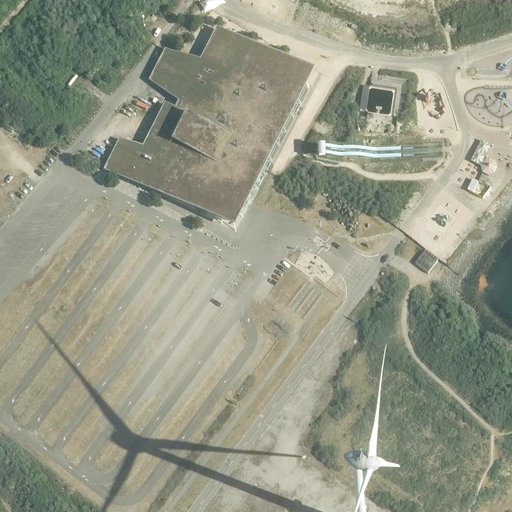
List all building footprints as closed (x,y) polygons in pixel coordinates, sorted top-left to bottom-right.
[(108,164),(106,167),(199,215),(236,233),(258,189),(267,172),(297,113),(309,89),(261,65),(214,41),(202,63),(202,64),(165,52),(150,82),(182,105),(178,113),(165,106),(132,173),(108,164)] [(366,113),(369,88),(368,88),(365,88),(363,87),(359,112),(366,113)] [(495,175),(497,170),(495,163),(489,160),(483,162),(480,168),(482,175),(488,177),(495,175)] [(466,180),(464,186),(474,191),(477,186),(466,180)] [(425,251),(415,265),(428,275),(438,261),(425,251)]
